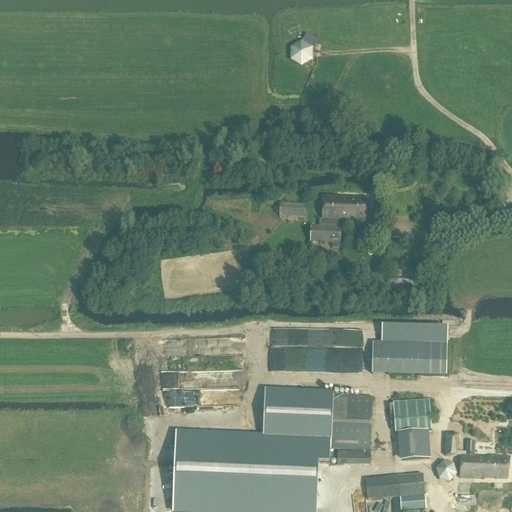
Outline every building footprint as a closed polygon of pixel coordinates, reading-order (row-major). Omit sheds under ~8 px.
[(367,223),(368,199),(323,197),(322,220),(318,220),(318,228),(312,227),(311,242),(332,244),(332,249),(339,249),(340,229),(337,229),(337,221),(367,223)] [(304,218),(305,206),(280,204),(279,217),(304,218)] [(420,276),(419,293),(430,293),(431,275),(430,275),(430,273),(425,273),(425,275),(422,275),(421,277),(420,276)] [(174,491),(172,511),(316,511),(317,497),(317,479),(318,465),(319,465),(329,465),(330,453),(330,450),(370,452),(372,398),(265,394),(263,438),(225,437),(176,435),(176,446),(174,491)] [(395,434),(431,432),(428,401),(393,404),(395,434)] [(457,450),(458,436),(446,436),(445,457),(457,457),(457,450)] [(474,457),(475,443),(467,442),(466,453),(459,453),(459,450),(457,450),(457,457),(461,457),(460,479),(508,480),(510,458),(474,457)] [(443,463),(436,471),(439,481),(450,483),(457,475),(453,465),(443,463)] [(398,478),(366,481),(368,501),(400,498),(425,495),(423,475),(398,478)] [(400,499),(393,499),(394,511),(401,511),(402,511),(426,510),(425,495),(400,498),(400,499)]
